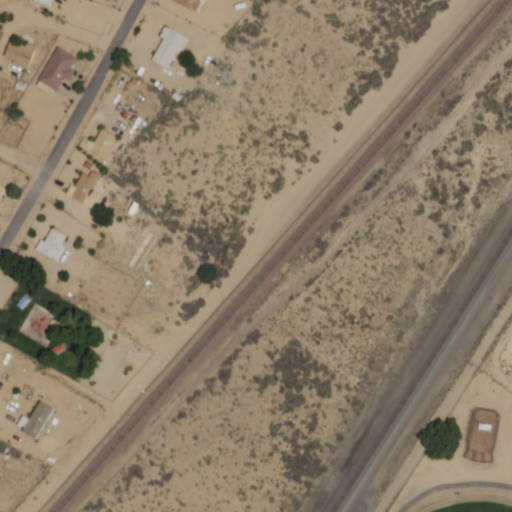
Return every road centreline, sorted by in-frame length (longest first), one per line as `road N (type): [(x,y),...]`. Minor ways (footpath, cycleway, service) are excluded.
road 1 (track): [(511,300),(377,511)]
road 2 (residential): [(139,0),(43,173)]
